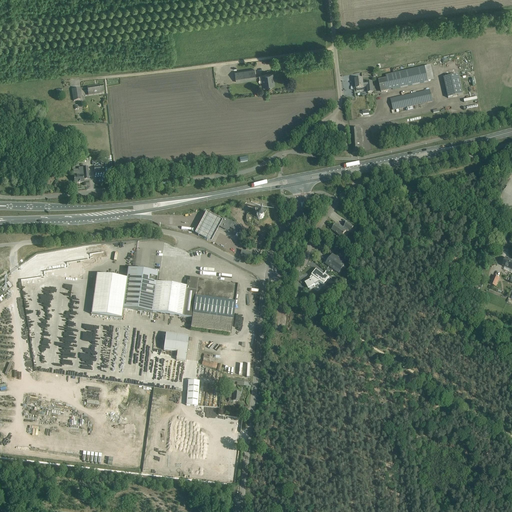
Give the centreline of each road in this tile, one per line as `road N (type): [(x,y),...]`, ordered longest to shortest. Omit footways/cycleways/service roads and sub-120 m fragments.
road 1 (unclassified): [(41,197),(248,170),(295,152),(336,111)]
road 2 (unclassified): [(511,243),(397,176),(354,184),(316,231),(302,265),(268,272)]
road 3 (unclassified): [(268,272),(151,230),(18,244),(13,266)]
road 4 (track): [(335,49),(69,81)]
road 5 (unclassified): [(240,511),(268,272)]
road 6 (primary): [(0,220),(100,217),(203,197)]
road 7 (primary): [(203,197),(2,206)]
road 8 (primary): [(461,145),(299,175)]
road 9 (primary): [(305,181),(461,145)]
